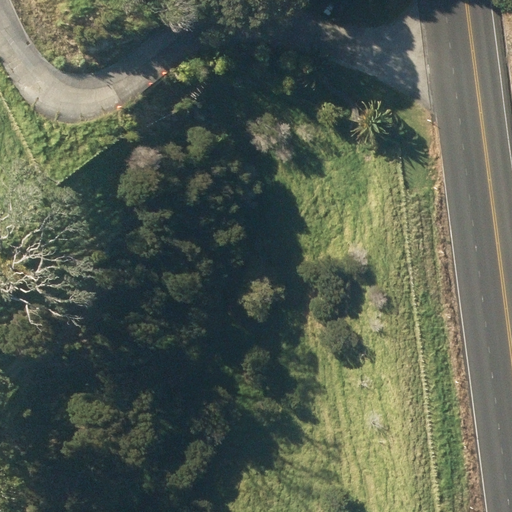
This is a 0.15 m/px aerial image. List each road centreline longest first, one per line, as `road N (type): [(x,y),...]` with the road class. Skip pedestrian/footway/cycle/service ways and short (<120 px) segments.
road 1 (track): [(472,52),(337,50),(248,31),(168,53),(96,94),(51,88),(0,33)]
road 2 (primary): [(511,395),(466,0)]
